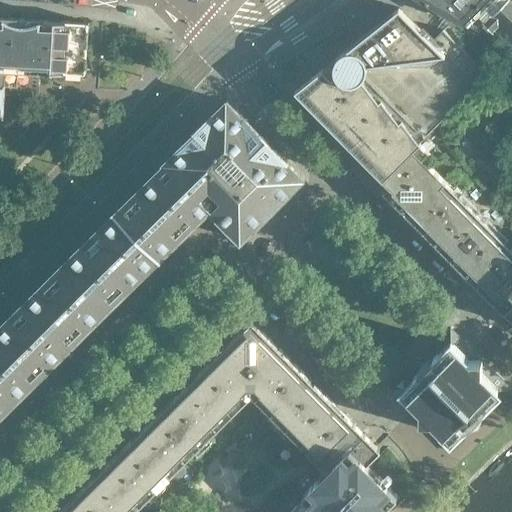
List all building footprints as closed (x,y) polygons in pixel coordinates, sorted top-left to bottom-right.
[(511,0),(423,0),(492,39),(499,32),(511,45),(511,0)] [(384,178),(447,115),(488,74),(442,29),(431,40),(399,7),(398,7),(295,90),(307,102),(363,160),(366,157),(365,156),(368,153),(384,169),(380,174),(384,178)] [(39,86),(40,70),(85,73),(88,22),(0,16),(0,115),(4,116),(5,94),(27,95),(27,85),(39,86)] [(300,175),(285,160),(283,158),(246,120),(243,118),(229,103),(226,101),(224,103),(213,115),(212,114),(210,117),(180,146),(178,149),(167,160),(164,163),(165,163),(209,208),(238,237),(240,240),(243,237),(254,226),(257,223),(273,208),(286,195),(289,192),(288,192),(300,180),(300,181),(303,178),(300,175)] [(511,180),(447,115),(384,178),(383,179),(388,184),(385,188),(385,193),(388,196),(511,321),(511,180)] [(209,208),(165,163),(136,192),(181,236),(209,208)] [(133,284),(181,236),(136,192),(88,239),(133,284)] [(133,284),(88,239),(64,263),(109,307),(133,284)] [(109,307),(64,263),(40,287),(85,331),(109,307)] [(0,341),(37,379),(85,331),(40,287),(0,326),(0,341)] [(379,511),(397,495),(367,464),(380,450),(258,326),(257,326),(254,323),(249,323),(246,326),(245,326),(57,511),(379,511)] [(511,390),(450,328),(450,343),(442,351),(441,350),(412,378),(411,380),(412,381),(403,389),(389,389),(451,451),(451,437),(459,429),(460,430),(490,400),(489,399),(498,391),(511,390)] [(37,379),(0,341),(0,389),(13,402),(37,379)] [(0,415),(13,402),(0,389),(0,415)]
